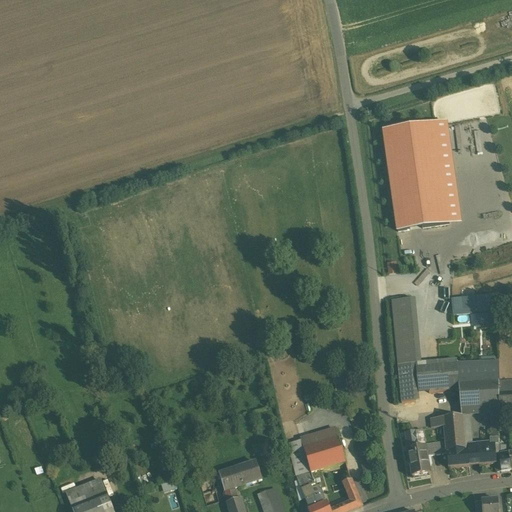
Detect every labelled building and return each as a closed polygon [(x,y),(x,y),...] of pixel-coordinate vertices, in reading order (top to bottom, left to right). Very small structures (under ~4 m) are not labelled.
[(385,134),(398,233),(458,225),(446,126),(385,134)] [(396,264),(387,265),(389,276),(397,275),(396,264)] [(452,302),(454,317),(496,312),(495,297),(452,302)] [(391,301),(398,367),(417,365),(421,364),(414,299),(391,301)] [(421,364),(417,365),(419,394),(459,391),(459,385),(457,364),(456,364),(456,361),(421,364)] [(498,363),(457,364),(459,385),(498,383),(498,363)] [(417,365),(398,367),(401,404),(415,403),(419,395),(419,394),(417,365)] [(511,382),(498,383),(499,408),(506,408),(507,408),(511,407),(511,382)] [(498,383),(459,385),(459,391),(461,410),(491,408),(499,408),(498,383)] [(499,408),(491,408),(491,440),(499,441),(499,419),(499,417),(499,408)] [(462,417),(431,420),(432,429),(444,428),(446,443),(447,455),(448,469),(470,467),(469,453),(466,453),(462,417)] [(336,431),(301,442),(304,451),(339,441),(336,431)] [(425,448),(422,431),(415,432),(418,449),(425,448)] [(415,432),(405,434),(408,451),(418,449),(415,432)] [(491,447),(477,448),(477,452),(469,453),(470,467),(496,465),(496,456),(498,455),(499,441),(491,440),(491,447)] [(339,441),(304,451),(310,474),(346,464),(339,441)] [(446,443),(427,445),(429,457),(447,455),(446,443)] [(113,446),(100,451),(104,459),(116,454),(113,446)] [(418,449),(408,451),(412,478),(430,475),(426,448),(425,448),(418,449)] [(509,456),(500,458),(500,455),(498,455),(496,456),(496,465),(497,473),(511,472),(509,456)] [(257,464),(219,475),(224,493),(232,490),(262,481),(257,464)] [(346,464),(310,474),(314,485),(316,491),(317,491),(343,484),(342,483),(351,481),(350,478),(346,464)] [(310,474),(297,479),(301,490),(314,485),(310,474)] [(351,481),(342,483),(343,484),(350,502),(338,507),(340,511),(351,511),(362,507),(351,481)] [(101,482),(67,496),(72,509),(106,495),(101,482)] [(316,491),(314,485),(301,490),(310,510),(323,505),(317,491),(316,491)] [(278,511),(283,510),(275,489),(266,493),(273,511),(278,511)] [(232,490),(224,493),(228,503),(235,501),(232,490)] [(273,511),(266,493),(258,496),(264,511),(273,511)] [(113,511),(106,495),(72,509),(73,511),(113,511)] [(228,503),(227,504),(229,511),(243,511),(239,500),(235,501),(228,503)] [(498,511),(498,501),(482,502),(482,511),(498,511)] [(310,510),(308,511),(330,511),(327,503),(323,505),(310,510)]
